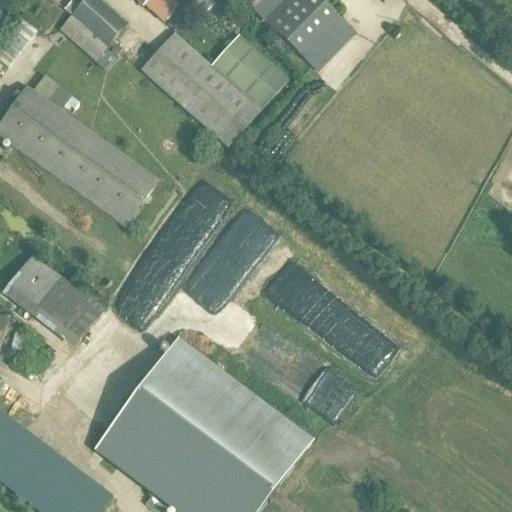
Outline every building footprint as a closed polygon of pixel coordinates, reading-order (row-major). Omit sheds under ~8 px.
[(95,65),(128,29),(95,0),(89,0),(60,33),(95,65)] [(179,10),(167,0),(134,0),(163,27),(179,10)] [(337,19),(317,0),(238,0),(298,58),(337,19)] [(238,38),(211,69),(174,36),(140,74),(226,150),(286,81),(238,38)] [(0,141),(124,229),(157,184),(26,91),(0,128),(0,141)] [(74,354),(105,313),(32,260),(2,299),(35,324),(38,320),(52,331),(49,334),(74,354)] [(0,321),(0,346),(8,325),(0,321)] [(261,511),(269,502),(312,445),(177,344),(96,453),(174,511),(261,511)] [(0,486),(33,511),(104,511),(112,502),(0,416),(0,486)]
